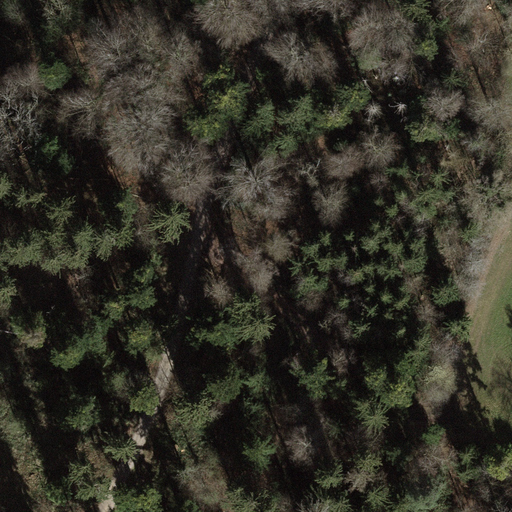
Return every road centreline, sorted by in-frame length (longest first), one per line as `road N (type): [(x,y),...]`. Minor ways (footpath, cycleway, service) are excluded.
road 1 (track): [(281,0),(215,173),(157,394),(102,511)]
road 2 (track): [(199,233),(412,406)]
road 3 (track): [(312,331),(343,435),(346,495)]
